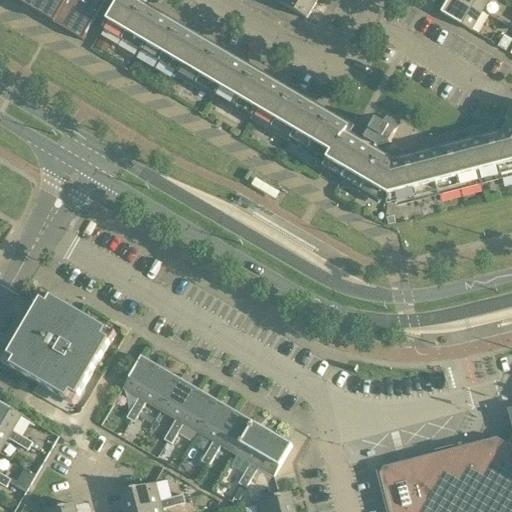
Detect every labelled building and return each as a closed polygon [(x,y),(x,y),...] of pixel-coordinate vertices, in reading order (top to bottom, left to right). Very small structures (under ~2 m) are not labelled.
[(82,42),(106,0),(16,0),(15,2),(25,8),(82,42)] [(105,32),(189,81),(326,161),(328,158),(331,159),(325,170),(380,202),(382,199),(387,202),(394,200),(395,204),(511,173),(511,124),(505,136),(393,165),(373,154),(376,148),(389,144),(400,125),(386,117),(382,124),(375,121),(360,147),(344,137),(348,130),(126,0),(120,0),(104,27),(107,28),(105,32)] [(318,1),(316,0),(278,0),(277,2),(307,20),(318,1)] [(471,32),(482,12),(461,0),(448,0),(441,14),(471,32)] [(461,0),(482,12),(489,0),(461,0)] [(104,50),(109,41),(99,35),(94,44),(104,50)] [(504,36),(498,47),(505,52),(511,41),(504,36)] [(387,217),(388,225),(395,224),(394,216),(387,217)] [(77,399),(110,343),(103,339),(107,332),(51,299),(47,306),(40,302),(7,358),(15,362),(10,369),(66,402),(70,395),(77,399)] [(142,401),(160,370),(141,359),(123,390),(139,399),(142,401)] [(179,381),(160,370),(142,401),(139,399),(133,409),(140,414),(146,403),(161,412),(179,381)] [(198,392),(179,381),(161,412),(176,421),(180,423),(198,392)] [(217,403),(198,392),(180,423),(176,421),(170,431),(177,435),(183,425),(198,434),(217,403)] [(0,403),(0,429),(10,436),(8,439),(18,445),(22,438),(12,432),(21,416),(0,403)] [(235,414),(217,403),(198,434),(213,443),(217,445),(235,414)] [(140,414),(133,409),(127,419),(134,424),(140,414)] [(254,425),(235,414),(217,445),(213,443),(207,453),(215,457),(221,447),(236,456),(254,425)] [(273,436),(254,425),(236,456),(250,464),(254,467),(273,436)] [(0,452),(8,439),(10,436),(0,429),(0,452)] [(177,435),(170,431),(164,441),(171,446),(177,435)] [(292,447),(273,436),(254,467),(250,464),(244,475),(252,479),(258,469),(274,478),(292,447)] [(28,451),(32,444),(22,438),(18,445),(28,451)] [(383,468),(379,476),(379,478),(386,505),(388,511),(511,511),(511,449),(507,446),(495,439),(458,449),(431,456),(407,462),(406,462),(398,464),(384,468),(383,468)] [(215,457),(207,453),(201,463),(209,467),(215,457)] [(11,481),(0,475),(0,485),(6,489),(11,481)] [(252,479),(244,475),(238,485),(242,487),(246,489),(252,479)] [(214,493),(224,499),(229,490),(220,484),(214,493)] [(171,500),(160,503),(155,485),(120,494),(125,511),(141,511),(161,507),(162,511),(174,508),(171,500)] [(246,489),(242,487),(234,499),(239,501),(246,489)] [(256,504),(257,511),(294,511),(290,495),(256,504)] [(183,497),(171,500),(174,508),(185,505),(183,497)]
